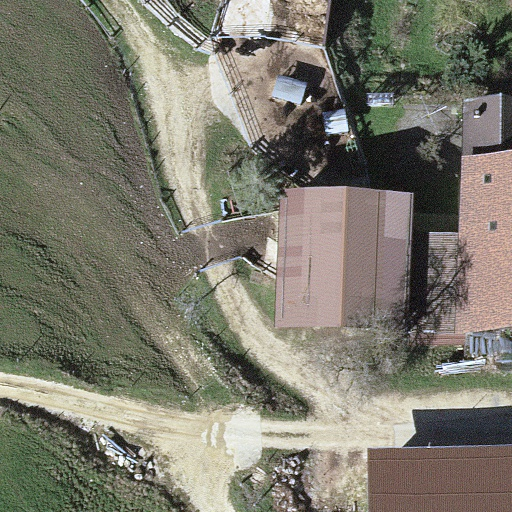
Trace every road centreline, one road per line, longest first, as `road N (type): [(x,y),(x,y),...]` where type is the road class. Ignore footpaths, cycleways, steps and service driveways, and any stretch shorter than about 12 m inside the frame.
road 1 (track): [(149,65),(221,279),(256,338),(380,436),(511,432)]
road 2 (track): [(0,384),(245,436),(380,436)]
